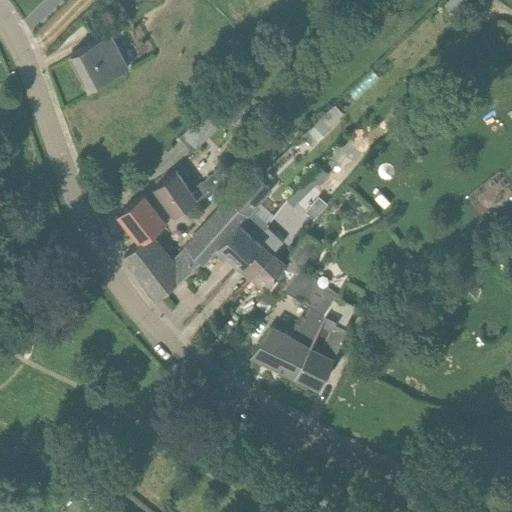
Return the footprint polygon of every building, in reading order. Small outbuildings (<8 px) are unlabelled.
[(466,0),(447,0),(445,3),(454,13),(468,1),(466,0)] [(90,88),(130,67),(112,31),(72,52),(90,88)] [(211,107),(180,137),(194,151),(219,126),(217,124),(223,118),(230,126),(249,104),(232,89),(214,111),(211,107)] [(320,119),(328,127),(332,123),(343,113),(335,104),(320,119)] [(332,123),(328,127),(320,119),(303,135),(313,144),(320,142),(332,131),(333,124),(332,123)] [(197,199),(220,183),(232,174),(225,165),(197,186),(198,189),(193,193),(176,170),(156,185),(176,214),(197,199)] [(320,184),(329,175),(322,167),(312,178),(289,200),(295,207),(315,186),(320,184)] [(270,191),(265,185),(274,177),(267,169),(258,178),(257,177),(248,184),(234,199),(232,201),(248,214),(219,246),(241,266),(264,242),(259,238),(268,227),(267,227),(270,223),(254,211),(265,195),(270,191)] [(232,201),(234,199),(231,197),(186,245),(174,257),(156,234),(168,221),(146,192),(135,200),(119,212),(141,240),(125,253),(158,296),(174,284),(204,262),(219,246),(248,214),(232,201)] [(253,275),(275,252),(283,243),(268,227),(259,238),(264,242),(241,266),(250,277),(253,275)] [(279,298),(284,290),(302,269),(319,241),(305,233),(287,261),(275,252),(253,275),(268,291),(279,298)] [(315,334),(335,295),(337,291),(302,269),(284,290),(311,306),(304,318),(301,316),(292,332),(268,320),(253,352),(296,373),(311,343),(315,334)] [(346,326),(356,306),(335,295),(315,334),(326,339),(321,348),(311,343),(296,373),(320,385),(348,328),(346,326)]
